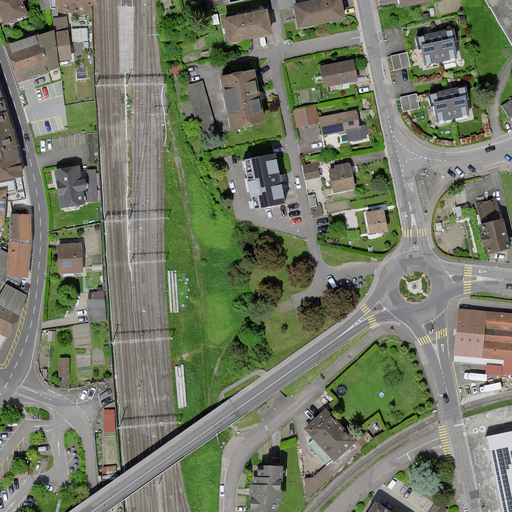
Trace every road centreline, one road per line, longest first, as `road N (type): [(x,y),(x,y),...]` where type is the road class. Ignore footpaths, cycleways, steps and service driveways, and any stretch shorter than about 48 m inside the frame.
road 1 (residential): [(370,34),(286,51),(275,64),(320,280),(375,268),(388,273)]
road 2 (tertiary): [(9,378),(29,327),(40,241),(31,169),(0,60)]
road 3 (tertiary): [(90,511),(347,329)]
road 4 (residential): [(9,378),(80,421),(94,511)]
road 5 (unclassified): [(318,386),(244,454),(229,511)]
road 6 (unclassified): [(333,511),(389,462),(455,434)]
road 7 (residential): [(370,34),(398,156)]
